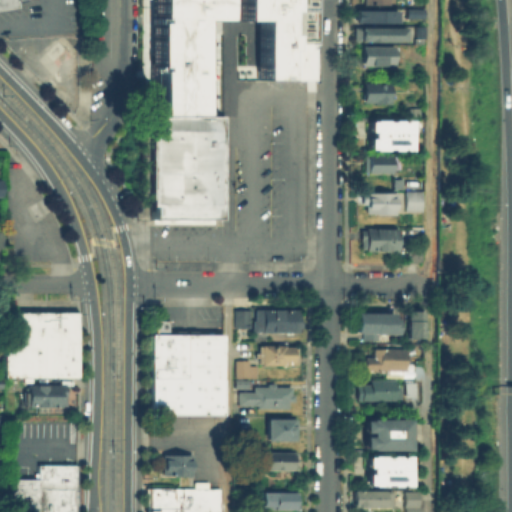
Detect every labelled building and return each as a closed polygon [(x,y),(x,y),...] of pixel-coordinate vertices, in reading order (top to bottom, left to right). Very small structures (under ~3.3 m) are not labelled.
[(0,0),(15,0),(16,6),(0,8),(0,0)] [(221,0),(221,20),(196,20),(196,115),(151,115),(151,70),(149,70),(149,17),(152,17),(152,0),(221,0)] [(237,0),(305,0),(305,79),(281,79),(255,79),(255,19),(237,19),(237,0)] [(404,6),(422,7),(421,17),(404,17),(404,6)] [(396,9),(396,22),(353,21),(353,9),(396,9)] [(141,62),(149,62),(150,13),(142,13),(142,29),(141,62)] [(422,37),(412,37),(412,25),(423,25),(422,37)] [(404,26),(404,40),(352,40),(352,26),(404,26)] [(389,44),(389,62),(359,62),(360,43),(389,44)] [(245,70),(254,70),(254,54),(244,54),(244,65),(238,65),(238,75),(245,76),(245,70)] [(360,81),(384,81),(384,99),(360,99),(360,81)] [(146,216),(217,216),(217,116),(146,116),(146,216)] [(408,119),(408,149),(364,149),(365,118),(408,119)] [(361,159),(361,152),(388,153),(388,168),(361,169),(361,159)] [(400,187),(391,187),(391,177),(400,177),(400,187)] [(417,188),(417,207),(402,207),(402,188),(417,188)] [(391,190),(391,209),(364,209),(364,201),(359,201),(359,190),(391,190)] [(356,244),(356,223),(393,224),(392,245),(356,244)] [(249,307),(292,307),(292,328),(249,328),(249,307)] [(243,308),(242,319),(243,319),(243,324),(242,324),(242,325),(232,325),(231,308),(243,308)] [(419,309),(419,333),(405,333),(405,309),(419,309)] [(0,374),(2,310),(72,310),(72,374),(0,374)] [(354,329),(354,312),(393,312),(393,316),(397,316),(397,330),(374,330),(374,336),(359,336),(359,329),(354,329)] [(218,331),(217,412),(146,411),(147,323),(148,318),(164,318),(164,331),(218,331)] [(253,344),(290,344),(290,360),(253,360),(253,344)] [(362,355),(369,355),(369,346),(401,346),(401,366),(362,366),(362,355)] [(231,358),(245,358),(245,363),(251,363),(251,373),(231,373),(231,358)] [(419,358),(419,374),(411,375),(411,358),(419,358)] [(353,382),(366,382),(365,377),(390,377),(390,384),(396,384),(396,396),(353,396),(353,382)] [(410,378),(410,381),(411,383),(410,393),(402,393),(402,390),(401,390),(402,387),(402,378),(410,378)] [(59,383),(60,401),(56,401),(56,402),(20,402),(21,391),(27,383),(59,383)] [(252,400),(235,400),(235,388),(250,388),(250,384),(287,384),(287,399),(282,399),(282,405),(252,404),(252,400)] [(263,417),(292,417),(292,437),(263,436),(263,417)] [(407,418),(407,449),(361,449),(361,418),(407,418)] [(261,450),(287,450),(287,465),(261,465),(261,450)] [(160,454),(187,454),(186,473),(159,472),(160,454)] [(406,455),(406,486),(363,485),(363,454),(406,455)] [(71,462),(71,511),(6,511),(6,476),(34,476),(34,462),(71,462)] [(146,511),(146,486),(219,486),(218,511),(146,511)] [(350,488),(387,488),(387,502),(350,502),(350,488)] [(259,490),(290,490),(290,504),(259,504),(259,490)] [(402,505),(401,505),(401,490),(416,490),(416,505),(402,505)]
